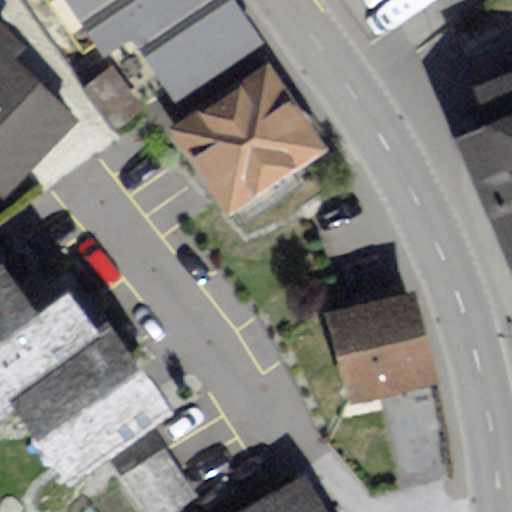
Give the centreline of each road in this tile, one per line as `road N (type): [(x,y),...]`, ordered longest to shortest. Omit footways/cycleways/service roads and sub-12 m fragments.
road 1 (tertiary): [(497,511),(494,443),(460,300),(353,101)]
road 2 (residential): [(353,101),(424,33),(483,0)]
road 3 (tertiary): [(353,101),(285,0)]
